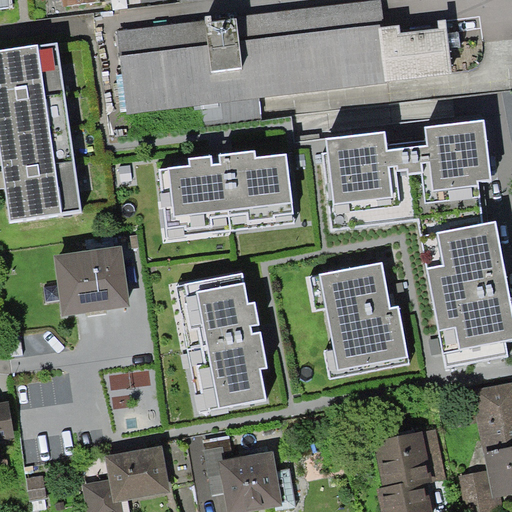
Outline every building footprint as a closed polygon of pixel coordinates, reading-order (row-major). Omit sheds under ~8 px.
[(12,0),(0,0),(0,8),(13,7),(12,0)] [(205,20),(117,31),(127,114),(386,82),(386,81),(379,27),(385,26),(381,0),(235,15),(236,18),(206,22),(205,20)] [(385,26),(379,27),(386,81),(452,73),(446,19),(438,20),(439,29),(400,33),(399,25),(385,26)] [(38,44),(0,49),(0,151),(3,171),(4,180),(6,188),(10,221),(82,210),(57,42),(38,45),(38,44)] [(385,131),(326,138),(328,153),(323,153),(332,229),(417,219),(481,211),(478,180),(492,179),(485,119),(425,126),(426,140),(387,145),(385,131)] [(189,166),(159,169),(166,238),(294,223),(293,212),(287,153),(257,156),(256,150),(225,153),(219,154),(220,163),(213,164),(212,155),(188,157),(189,166)] [(481,211),(417,219),(445,369),(508,356),(505,341),(511,339),(511,306),(507,277),(496,222),(483,224),(481,211)] [(122,246),(54,255),(62,316),(86,313),(97,311),(106,310),(130,307),(122,246)] [(388,290),(382,262),(306,276),(312,312),(326,309),(333,350),(324,352),(330,379),(409,364),(399,305),(391,307),(388,290)] [(243,274),(176,286),(200,412),(267,400),(261,369),(268,368),(261,332),(253,333),(251,326),(260,324),(258,314),(255,302),(249,303),(243,274)] [(511,381),(472,390),(487,471),(492,498),(499,496),(511,493),(511,381)] [(0,439),(14,437),(8,401),(0,402),(0,439)] [(435,429),(374,441),(383,487),(377,488),(381,511),(432,511),(427,483),(446,479),(435,429)] [(229,435),(203,440),(205,450),(203,450),(212,495),(224,492),(219,460),(233,458),(229,435)] [(162,445),(105,455),(109,479),(82,483),(87,511),(123,511),(121,501),(128,500),(146,497),(170,492),(162,445)] [(233,458),(219,460),(224,492),(227,511),(244,511),(261,509),(275,507),(283,505),(276,471),(273,451),(233,458)] [(289,469),(276,471),(283,505),(275,507),(276,511),(296,507),(289,469)] [(492,498),(487,471),(459,476),(465,511),(500,511),(502,511),(499,496),(492,498)]
